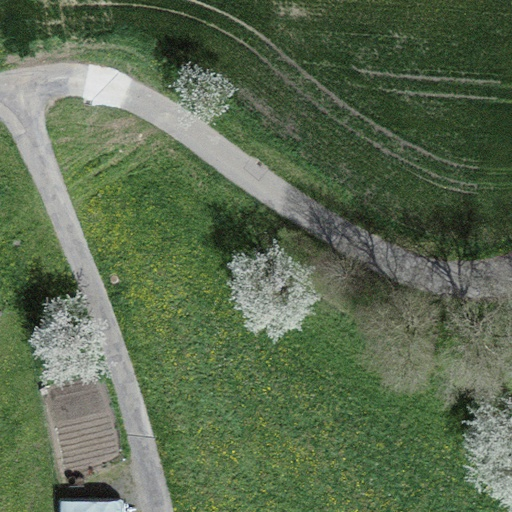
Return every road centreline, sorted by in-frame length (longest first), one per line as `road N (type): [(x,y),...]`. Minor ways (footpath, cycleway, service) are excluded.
road 1 (track): [(15,84),(75,78),(123,92),(408,268),(474,280),(511,272)]
road 2 (track): [(151,511),(126,407),(15,84),(0,87)]
